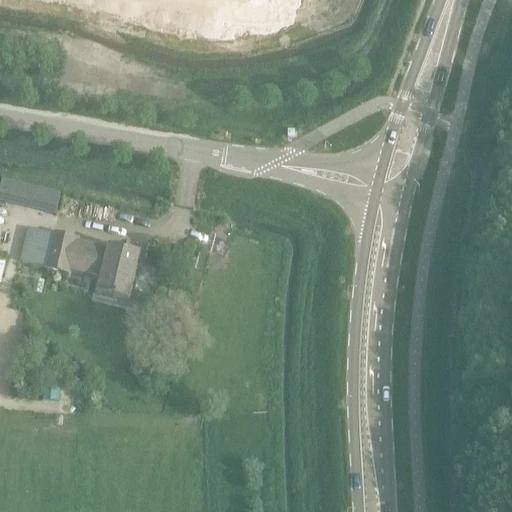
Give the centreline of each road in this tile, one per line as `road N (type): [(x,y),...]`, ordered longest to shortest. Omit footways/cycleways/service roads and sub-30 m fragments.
road 1 (unclassified): [(0,117),(390,185)]
road 2 (secondary): [(375,511),(370,336),(390,185)]
road 3 (secondary): [(390,185),(450,0)]
